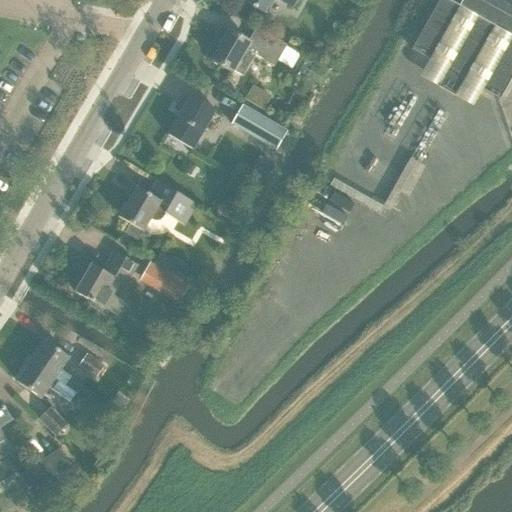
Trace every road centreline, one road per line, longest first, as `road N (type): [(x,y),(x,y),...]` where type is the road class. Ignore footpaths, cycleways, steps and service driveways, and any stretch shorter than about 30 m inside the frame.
road 1 (residential): [(0,286),(165,0)]
road 2 (primary): [(317,511),(511,320)]
